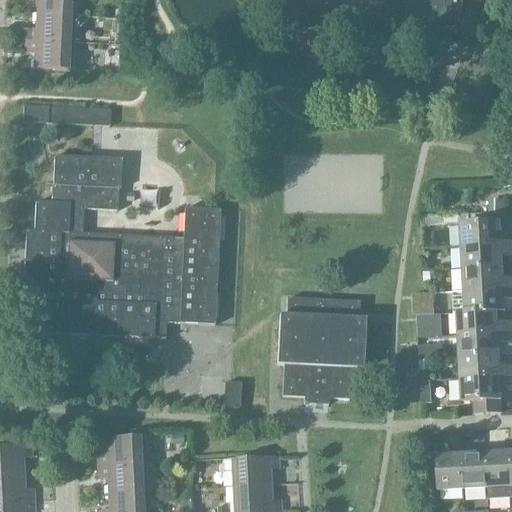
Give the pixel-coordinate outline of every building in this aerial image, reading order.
[(34,0),(34,15),(72,17),(72,0),(34,0)] [(415,0),(411,22),(456,32),(463,0),(490,6),(491,0),(415,0)] [(71,45),(72,17),(34,15),(33,31),(18,30),(17,42),(24,42),(71,45)] [(89,30),(105,31),(105,19),(89,18),(89,30)] [(71,45),(24,42),(23,54),(32,54),(31,71),(69,73),(71,45)] [(21,124),(108,128),(108,112),(22,108),(21,123),(21,124)] [(21,291),(33,292),(31,335),(164,341),(164,325),(213,327),(219,212),(183,210),(181,240),(80,235),(81,211),(116,213),(117,191),(118,191),(119,161),(52,158),(51,186),(50,204),(34,204),(32,233),(24,232),(21,291)] [(461,226),(462,249),(511,246),(511,236),(501,237),(500,224),(461,226)] [(511,246),(462,249),(464,271),(503,269),(503,257),(511,256),(511,246)] [(464,271),(465,293),(511,290),(511,280),(504,281),(503,269),(464,271)] [(511,290),(465,293),(466,314),(466,316),(496,314),(506,313),(505,301),(511,300),(511,290)] [(282,367),(281,398),(301,399),(301,405),(327,406),(327,399),(353,401),(354,370),(361,370),(363,321),(356,321),(357,303),(285,300),(285,317),(278,317),(275,367),(282,367)] [(425,300),(413,301),(413,317),(419,317),(426,317),(425,300)] [(456,314),(457,337),(511,334),(511,323),(497,325),(496,314),(466,316),(466,314),(456,314)] [(430,317),(419,318),(420,339),(431,339),(430,317)] [(511,334),(457,337),(458,359),(499,357),(498,345),(511,344),(511,334)] [(458,359),(460,381),(511,377),(511,367),(499,369),(499,357),(458,359)] [(461,403),(474,403),(474,415),(502,413),(501,389),(511,388),(511,377),(460,381),(461,403)] [(420,382),(422,405),(432,404),(430,381),(420,382)] [(222,403),(222,409),(238,410),(240,384),(233,384),(230,384),(223,384),(222,402),(222,403)] [(96,456),(97,468),(143,466),(142,438),(104,441),(105,456),(96,456)] [(0,448),(0,476),(22,475),(21,460),(30,459),(30,447),(0,448)] [(486,450),(462,452),(462,457),(464,492),(488,491),(487,458),(486,450)] [(500,457),(487,458),(488,491),(489,501),(511,499),(511,487),(510,455),(508,455),(508,452),(499,453),(500,457)] [(440,458),(438,458),(439,493),(464,492),(462,457),(460,457),(460,455),(451,455),(451,459),(440,460),(440,458)] [(230,461),(231,489),(269,486),(268,470),(278,470),(277,458),(230,461)] [(106,479),(107,495),(145,494),(143,466),(97,468),(98,480),(106,479)] [(0,476),(0,504),(33,503),(32,491),(23,491),(22,475),(0,476)] [(231,489),(232,511),(279,511),(279,501),(270,502),(269,486),(231,489)] [(99,511),(98,511),(145,511),(145,494),(107,495),(108,510),(99,511)] [(0,504),(0,511),(33,511),(33,503),(0,504)]
